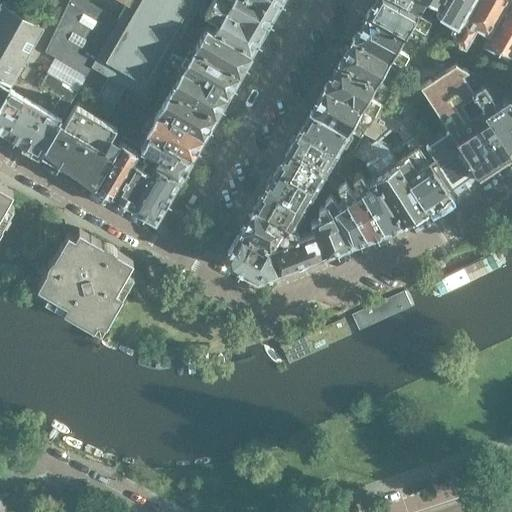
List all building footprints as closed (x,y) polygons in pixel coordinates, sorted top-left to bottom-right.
[(24,0),(50,15),(58,0),(24,0)] [(128,0),(68,0),(66,4),(36,67),(77,90),(92,64),(128,0)] [(200,0),(128,0),(92,64),(146,95),(155,80),(179,38),(200,0)] [(274,10),(256,0),(211,0),(211,1),(262,30),(274,10)] [(279,0),(256,0),(274,10),(279,0)] [(418,13),(403,5),(395,0),(373,0),(368,11),(367,11),(366,12),(405,35),(411,24),(423,31),(429,20),(418,13)] [(436,8),(440,0),(405,0),(403,5),(418,13),(425,1),(436,8)] [(454,30),(471,0),(440,0),(436,8),(434,11),(451,21),(448,27),(454,30)] [(486,32),(504,0),(471,0),(454,30),(440,55),(448,60),(459,42),(463,44),(474,25),(486,32)] [(511,49),(511,0),(504,0),(486,32),(482,39),(493,45),(491,48),(507,57),(511,49)] [(262,30),(211,1),(204,12),(217,19),(211,28),(251,51),(252,50),(251,50),(262,30)] [(0,77),(11,83),(40,32),(0,9),(0,77)] [(399,46),(405,35),(366,12),(352,37),(402,66),(410,53),(399,46)] [(251,51),(211,28),(205,24),(193,46),(238,72),(250,52),(251,51)] [(402,66),(352,37),(338,61),(377,83),(383,72),(395,79),(398,73),(402,66)] [(238,72),(193,46),(179,38),(155,80),(169,88),(214,114),(238,72)] [(435,63),(440,55),(432,50),(427,58),(435,63)] [(370,95),(377,83),(338,61),(324,85),(374,114),(376,111),(382,101),(370,95)] [(511,152),(466,83),(477,76),(451,62),(418,84),(432,105),(478,175),(480,173),(488,167),(488,168),(491,166),(490,166),(498,161),(501,159),(509,154),(511,153),(511,152)] [(416,84),(398,73),(395,79),(393,82),(411,93),(416,84)] [(511,95),(508,93),(492,103),(488,97),(492,94),(481,79),(477,76),(466,83),(511,152),(511,151),(511,95)] [(61,118),(26,98),(8,88),(11,83),(0,77),(0,129),(4,132),(5,133),(23,143),(41,153),(59,121),(61,118)] [(478,175),(432,105),(411,93),(393,82),(382,101),(376,111),(412,132),(450,193),(451,193),(455,190),(457,189),(466,183),(468,182),(467,181),(476,175),(477,176),(478,175)] [(374,114),(324,85),(310,109),(349,132),(355,120),(367,127),(374,114)] [(214,114),(169,88),(157,108),(202,135),(214,114)] [(95,184),(119,142),(110,137),(116,127),(74,103),(63,123),(59,121),(41,153),(42,153),(41,154),(61,165),(82,177),(83,175),(85,177),(85,178),(91,182),(91,181),(94,183),(94,184),(95,184)] [(202,135),(157,108),(145,129),(190,155),(202,135)] [(349,132),(310,109),(309,111),(299,129),(339,152),(350,133),(349,132)] [(450,193),(412,132),(376,111),(374,114),(367,127),(364,131),(377,139),(388,146),(390,145),(396,155),(395,156),(427,208),(435,203),(450,193)] [(190,155),(145,129),(143,133),(146,135),(140,147),(143,149),(157,157),(154,162),(178,176),(190,155)] [(339,152),(299,129),(288,147),(287,148),(288,148),(328,172),(339,152)] [(427,208),(395,156),(396,155),(390,145),(388,146),(377,139),(374,144),(384,159),(373,167),(377,176),(402,221),(404,220),(410,217),(412,216),(411,216),(418,213),(419,213),(419,212),(425,209),(427,209),(427,208)] [(113,194),(131,163),(138,150),(120,140),(119,142),(95,184),(113,194)] [(328,172),(288,148),(276,167),(317,191),(328,172)] [(130,204),(154,162),(157,157),(143,149),(140,155),(145,157),(139,167),(131,163),(113,194),(130,204)] [(179,176),(178,176),(154,162),(130,204),(154,218),(179,176)] [(317,191),(276,167),(265,187),(305,210),(317,191)] [(402,221),(377,176),(368,181),(363,172),(355,176),(360,185),(385,228),(402,221)] [(385,228),(360,185),(351,190),(346,181),(337,185),(343,195),(367,235),(385,228)] [(0,223),(0,211),(12,190),(0,182),(0,227),(2,224),(0,223)] [(305,210),(265,187),(254,205),(253,206),(294,230),(305,210)] [(367,235),(343,195),(336,199),(331,188),(324,201),(332,205),(350,241),(367,235)] [(350,241),(332,205),(324,201),(318,210),(320,214),(312,221),(316,232),(324,252),(324,251),(325,251),(325,250),(331,248),(333,248),(333,247),(339,245),(341,244),(347,242),(348,242),(350,241)] [(294,230),(253,206),(239,230),(271,249),(297,239),(296,231),(294,230)] [(128,267),(132,258),(116,249),(115,248),(114,246),(113,245),(110,243),(108,242),(106,242),(105,242),(103,241),(78,228),(74,235),(67,231),(54,255),(52,256),(51,257),(49,259),(48,261),(47,263),(46,264),(46,266),(46,268),(37,284),(67,302),(63,309),(93,326),(97,320),(97,321),(99,320),(105,323),(122,293),(115,289),(128,267)] [(278,268),(271,249),(239,230),(227,252),(229,261),(257,277),(278,268)] [(324,252),(316,232),(297,239),(271,249),(278,268),(288,265),(313,256),(313,255),(323,252),(324,252)] [(437,296),(438,296),(503,267),(504,266),(505,265),(506,263),(506,262),(506,260),(506,259),(506,257),(505,256),(504,254),(503,253),(502,252),(501,252),(499,251),(497,251),(496,251),(431,282),(430,283),(429,284),(429,286),(429,287),(429,289),(429,290),(429,292),(430,293),(431,294),(432,295),(434,296),(435,296),(437,296)] [(352,313),(360,330),(415,306),(408,288),(352,313)] [(281,347),(290,368),(354,338),(344,318),(281,347)] [(327,482),(314,486),(317,496),(330,492),(327,482)]
